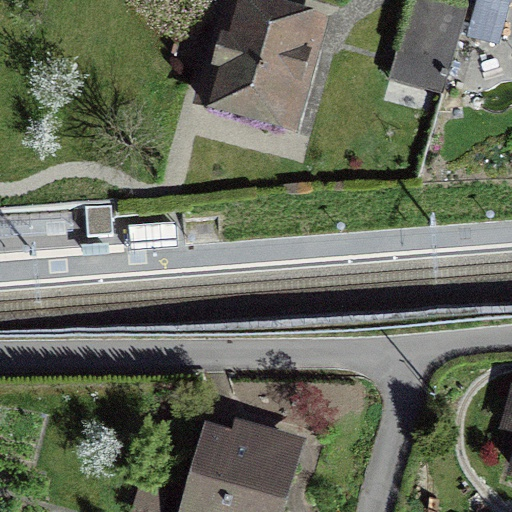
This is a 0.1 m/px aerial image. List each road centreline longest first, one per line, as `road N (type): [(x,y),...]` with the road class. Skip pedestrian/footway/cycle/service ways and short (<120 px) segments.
road 1 (unclassified): [(0,352),(411,348)]
road 2 (residential): [(371,511),(411,348)]
